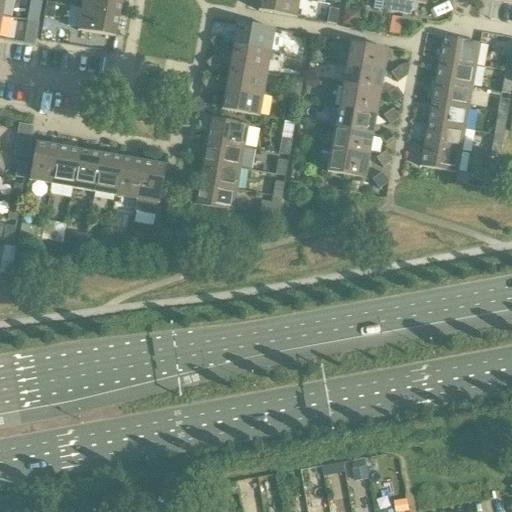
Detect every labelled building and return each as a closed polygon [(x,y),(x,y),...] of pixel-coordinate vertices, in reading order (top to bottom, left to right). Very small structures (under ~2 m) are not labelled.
[(119,16),(121,0),(82,0),(81,10),(119,16)] [(295,18),(298,0),(259,0),(257,12),(295,18)] [(423,6),(424,0),(375,0),(373,10),(409,17),(412,4),(423,6)] [(55,5),(45,4),(43,19),(52,20),(55,5)] [(329,9),(326,24),(335,25),(337,11),(329,9)] [(115,38),(119,16),(81,10),(77,32),(115,38)] [(36,42),(39,24),(30,22),(26,41),(36,42)] [(237,24),(233,47),(270,54),(274,30),(237,24)] [(217,52),(225,46),(226,45),(220,36),(210,42),(217,52)] [(442,38),(438,61),(476,67),(480,45),(442,38)] [(350,44),(346,67),(383,74),(388,50),(350,44)] [(267,74),(270,54),(233,47),(229,68),(267,74)] [(213,73),(222,67),(215,57),(206,63),(213,73)] [(472,88),(476,67),(438,61),(435,82),(472,88)] [(380,94),(383,74),(346,67),(342,88),(380,94)] [(263,96),(267,74),(229,68),(225,89),(263,96)] [(397,83),(406,77),(401,68),(391,74),(397,83)] [(209,94),(219,88),(212,78),(203,85),(209,94)] [(510,96),(510,95),(511,83),(511,80),(503,79),(501,94),(510,96)] [(468,110),(472,88),(435,82),(431,103),(468,110)] [(376,115),(380,94),(342,88),(338,109),(376,115)] [(259,118),(263,96),(225,89),(221,111),(259,118)] [(393,105),(402,99),(396,90),(387,95),(393,105)] [(196,114),(204,108),(206,107),(199,98),(189,104),(196,114)] [(497,115),(507,117),(509,102),(500,100),(497,115)] [(465,131),(468,110),(431,103),(427,125),(465,131)] [(372,138),(376,115),(338,109),(334,131),(372,138)] [(390,126),(399,119),(393,110),(383,117),(390,126)] [(211,120),(207,142),(244,149),(248,126),(211,120)] [(494,136),(503,137),(505,123),(496,122),(494,136)] [(461,152),(465,131),(427,125),(424,145),(461,152)] [(368,158),(372,138),(334,131),(331,152),(368,158)] [(386,148),(395,141),(389,133),(380,139),(386,148)] [(279,155),(289,157),(291,142),(281,140),(279,155)] [(19,157),(27,158),(30,144),(21,142),(19,156),(19,157)] [(241,169),(244,149),(207,142),(203,162),(241,169)] [(490,157),(500,159),(502,144),(493,143),(490,157)] [(50,186),(57,148),(35,144),(29,182),(50,186)] [(457,175),(461,152),(424,145),(420,168),(457,175)] [(79,152),(57,148),(50,186),(49,196),(71,200),(73,190),(79,152)] [(94,193),(101,156),(79,152),(73,190),(94,193)] [(364,181),(368,158),(331,152),(327,174),(364,181)] [(382,169),(391,162),(385,153),(376,160),(382,169)] [(115,197),(122,160),(101,156),(94,193),(115,197)] [(136,201),(143,163),(122,160),(115,197),(136,201)] [(277,176),(285,177),(288,162),(279,160),(277,176)] [(237,191),(241,169),(203,162),(199,184),(237,191)] [(23,180),(24,179),(26,165),(17,163),(15,178),(23,180)] [(165,167),(143,163),(136,201),(134,213),(156,216),(158,205),(159,205),(159,204),(165,167)] [(499,166),(487,164),(484,182),(496,183),(499,166)] [(379,190),(388,184),(382,174),(373,181),(379,190)] [(273,197),(282,199),(284,184),(276,182),(273,197)] [(11,200),(20,201),(22,186),(14,184),(11,200)] [(233,213),(237,191),(199,184),(195,207),(233,213)] [(281,206),(266,203),(263,222),(277,224),(281,206)] [(7,220),(16,222),(19,207),(10,205),(7,220)] [(65,241),(67,222),(46,220),(44,239),(65,241)] [(4,242),(12,243),(15,228),(6,227),(4,242)] [(167,239),(155,237),(151,257),(163,260),(167,239)] [(369,468),(381,467),(380,457),(354,459),(356,478),(370,477),(369,468)] [(326,474),(346,471),(344,462),(325,465),(326,474)]
